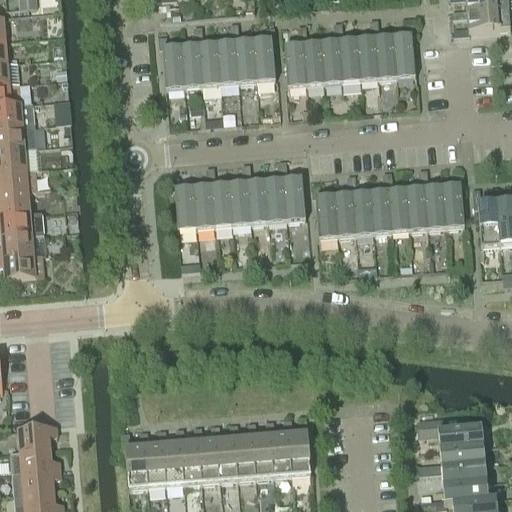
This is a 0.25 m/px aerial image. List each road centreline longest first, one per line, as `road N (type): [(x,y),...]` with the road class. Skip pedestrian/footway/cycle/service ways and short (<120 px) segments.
road 1 (residential): [(127,161),(511,131)]
road 2 (residential): [(511,332),(271,311),(139,315)]
road 3 (residential): [(127,161),(114,0)]
road 4 (residential): [(139,315),(127,161)]
road 5 (residential): [(0,326),(139,315)]
